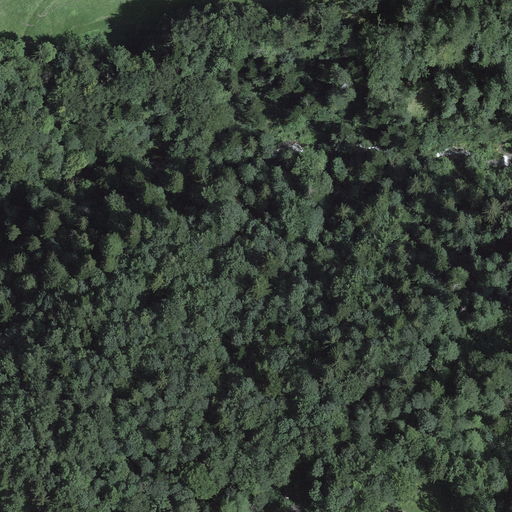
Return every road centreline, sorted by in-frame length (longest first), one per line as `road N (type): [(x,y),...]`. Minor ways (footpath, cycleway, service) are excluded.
road 1 (track): [(22,49),(104,22),(243,0)]
road 2 (track): [(0,424),(90,427),(123,456),(144,511)]
